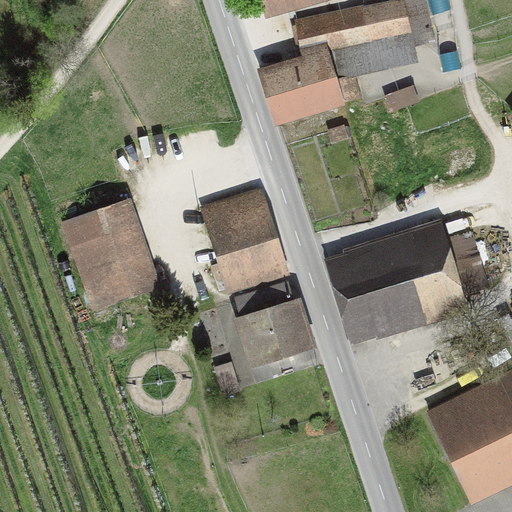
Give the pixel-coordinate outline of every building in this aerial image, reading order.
[(410,0),(400,2),(399,0),(294,23),(304,65),(292,69),(275,74),(273,69),(260,72),(275,121),(276,121),(275,116),(321,103),(323,107),(357,98),(351,75),(413,61),(410,47),(431,40),(420,0),(410,0)] [(387,111),(415,101),(410,88),(383,98),(387,111)] [(330,142),(344,137),(342,128),(327,132),(330,142)] [(258,199),(205,215),(224,278),(278,261),(261,209),(258,199)] [(92,309),(155,287),(149,270),(126,204),(63,225),(92,309)] [(430,306),(460,298),(443,239),(330,272),(328,266),(326,266),(347,340),(350,339),(347,330),(430,306)] [(295,350),(305,347),(286,286),(236,302),(254,363),(295,350)] [(222,396),(237,391),(229,364),(213,369),(222,396)] [(461,484),(511,458),(511,373),(427,413),(461,484)]
